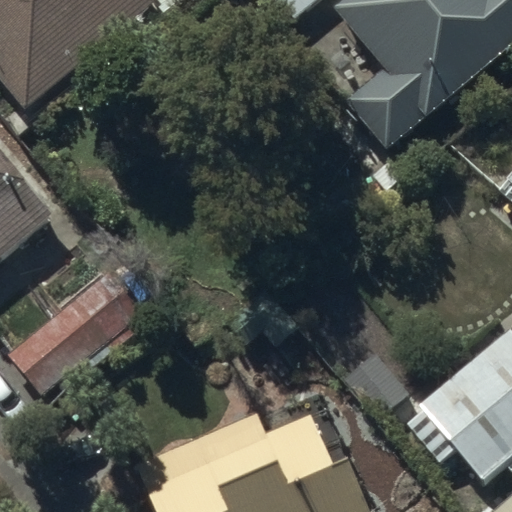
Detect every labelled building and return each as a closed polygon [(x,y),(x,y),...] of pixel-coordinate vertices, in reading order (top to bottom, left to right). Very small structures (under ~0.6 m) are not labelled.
[(0,0),(0,81),(26,113),(160,3),(157,0),(0,0)] [(273,0),(294,26),(327,0),(273,0)] [(511,0),(346,0),(333,11),(382,74),(347,102),(388,154),(511,57),(511,0)] [(0,262),(54,217),(0,153),(0,262)] [(511,176),(495,197),(511,210),(511,176)] [(134,324),(99,284),(10,361),(46,402),(134,324)] [(511,333),(511,332),(419,409),(423,414),(408,426),(440,467),(456,453),(483,485),(511,462),(511,463),(511,333)] [(259,419),(137,471),(154,511),(368,511),(350,468),(335,474),(312,421),(268,439),(259,419)] [(511,511),(511,503),(510,502),(498,511),(511,511)]
